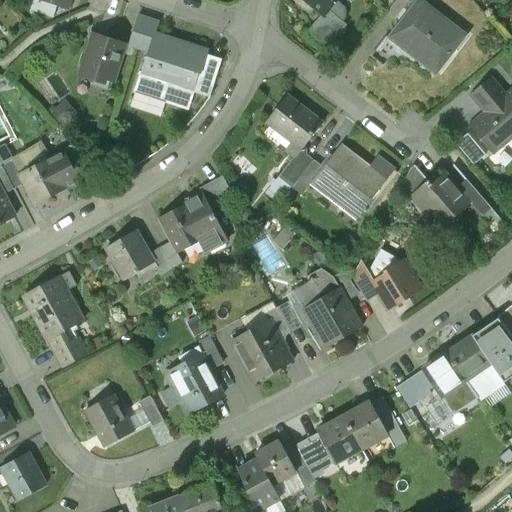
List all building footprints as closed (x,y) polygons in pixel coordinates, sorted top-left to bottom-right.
[(37,0),(67,9),(69,0),(37,0)] [(305,0),(324,16),(337,0),(305,0)] [(468,35),(423,0),(417,0),(388,36),(406,50),(407,48),(435,71),(451,52),(453,54),(468,35)] [(159,22),(146,18),(139,41),(150,45),(153,36),(154,37),(159,22)] [(125,45),(94,34),(80,75),(112,86),(125,45)] [(154,37),(153,36),(150,45),(140,77),(136,91),(165,101),(187,109),(193,91),(208,96),(216,72),(203,68),(206,57),(208,51),(185,43),(184,47),(154,37)] [(206,57),(203,68),(216,72),(219,61),(206,57)] [(488,78),(469,94),(477,104),(496,88),(488,78)] [(503,97),(496,88),(477,104),(485,113),(469,126),(492,154),(511,136),(511,90),(503,97)] [(321,123),(286,97),(267,123),(302,149),(321,123)] [(368,167),(341,146),(342,145),(340,144),(322,167),(313,178),(315,179),(359,214),(394,169),(377,156),(368,167)] [(21,174),(20,174),(24,183),(35,204),(75,184),(77,187),(85,184),(74,162),(70,164),(64,152),(21,174)] [(298,152),(279,176),(293,187),(298,180),(311,163),(298,152)] [(311,163),(298,180),(307,188),(315,179),(313,178),(322,167),(313,160),(311,163)] [(21,174),(14,161),(2,167),(13,188),(24,183),(20,174),(21,174)] [(13,188),(2,167),(0,168),(0,191),(1,195),(13,188)] [(469,205),(444,175),(430,186),(427,182),(413,194),(442,227),(469,205)] [(222,177),(211,183),(222,203),(232,197),(222,177)] [(222,203),(211,183),(199,189),(203,197),(213,214),(224,208),(222,203)] [(0,191),(0,224),(13,218),(1,195),(0,191)] [(203,197),(159,220),(170,241),(177,255),(178,255),(198,244),(204,254),(228,242),(213,214),(203,197)] [(136,231),(106,248),(124,279),(136,272),(139,277),(155,267),(157,266),(149,252),(136,231)] [(177,255),(170,241),(159,246),(172,268),(182,262),(178,255),(177,255)] [(172,268),(159,246),(149,252),(157,266),(155,267),(160,275),(172,268)] [(401,262),(381,250),(368,274),(373,282),(372,283),(379,294),(388,309),(420,289),(403,261),(401,262)] [(361,262),(352,278),(366,302),(379,294),(372,283),(373,282),(368,274),(361,262)] [(358,292),(342,270),(332,277),(339,288),(345,300),(358,292)] [(68,272),(26,295),(59,356),(82,344),(73,327),(84,321),(67,291),(76,286),(68,272)] [(339,288),(305,308),(312,322),(308,324),(306,320),(301,323),(302,324),(299,326),(306,339),(311,337),(319,351),(360,327),(345,300),(339,288)] [(290,302),(277,308),(289,331),(299,326),(302,324),(301,323),(290,302)] [(277,308),(266,315),(269,321),(278,337),(289,331),(277,308)] [(511,337),(498,319),(472,336),(503,382),(503,383),(511,376),(511,337)] [(278,337),(269,321),(232,340),(255,382),(291,363),(277,338),(278,337)] [(224,363),(210,336),(198,341),(213,369),(224,363)] [(472,336),(447,353),(478,399),(503,382),(472,336)] [(82,344),(59,356),(65,367),(89,355),(82,344)] [(223,396),(199,349),(181,359),(186,369),(170,377),(175,386),(182,399),(179,401),(179,402),(186,415),(223,396)] [(478,399),(447,353),(422,370),(433,387),(453,415),(478,399)] [(422,370),(396,387),(409,408),(431,394),(429,390),(433,387),(422,370)] [(175,386),(162,392),(170,407),(179,402),(179,401),(182,399),(175,386)] [(131,434),(112,397),(86,410),(105,447),(131,434)] [(152,397),(140,403),(150,424),(151,424),(153,427),(164,421),(152,397)] [(0,433),(14,427),(0,400),(0,433)] [(382,400),(371,406),(383,427),(393,421),(382,400)] [(371,406),(369,402),(344,416),(360,445),(373,438),(375,441),(387,435),(383,427),(371,406)] [(360,445),(344,416),(317,431),(318,434),(329,455),(334,463),(346,456),(344,453),(360,445)] [(329,455),(318,434),(307,440),(319,461),(329,455)] [(282,448),(279,441),(255,454),(258,460),(272,485),(295,472),(294,470),(282,448)] [(306,464),(294,442),(282,448),(294,470),(306,464)] [(30,454),(3,468),(20,500),(46,486),(30,454)] [(272,485),(258,460),(239,470),(247,489),(256,511),(279,498),(272,485)] [(224,511),(212,483),(179,496),(185,511),(224,511)] [(257,511),(256,511),(247,489),(235,494),(243,511),(257,511)] [(185,511),(179,496),(151,508),(152,511),(185,511)]
